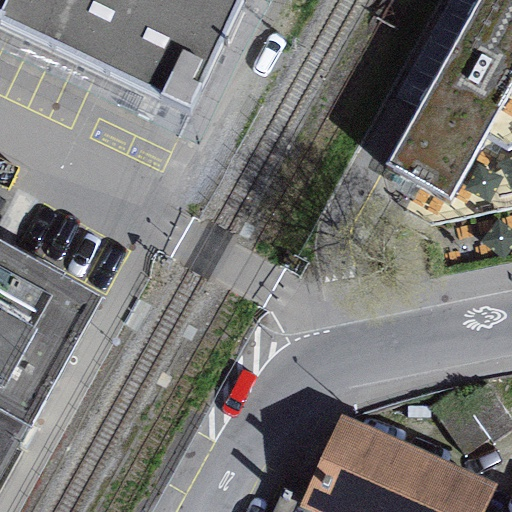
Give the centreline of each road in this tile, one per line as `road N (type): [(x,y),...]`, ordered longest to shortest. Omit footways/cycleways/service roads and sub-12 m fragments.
road 1 (residential): [(511,323),(303,368),(273,399),(217,511)]
road 2 (residential): [(160,227),(0,147)]
